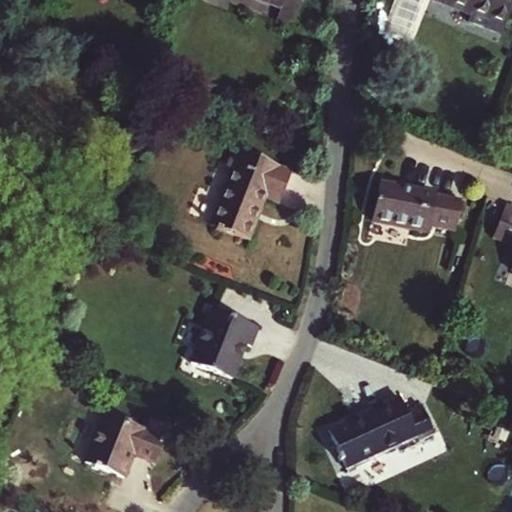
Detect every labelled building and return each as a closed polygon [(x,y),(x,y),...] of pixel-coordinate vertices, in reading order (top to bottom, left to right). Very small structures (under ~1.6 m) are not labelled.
[(293,27),(304,0),(260,0),(282,9),(277,21),(293,27)] [(511,0),(434,0),(505,28),(511,8),(511,0)] [(292,174),(235,151),(228,168),(235,171),(212,228),(249,243),(257,221),(254,220),(262,199),(265,201),(279,206),(292,174)] [(461,203),(379,186),(372,224),(428,234),(430,228),(456,233),(461,203)] [(257,221),(265,201),(262,199),(254,220),(257,221)] [(511,208),(507,206),(493,241),(511,248),(511,269),(511,271),(511,270),(511,208)] [(261,330),(213,311),(191,365),(232,381),(246,347),(253,350),(261,330)] [(400,400),(329,432),(347,471),(417,439),(419,443),(435,436),(421,407),(407,414),(400,400)] [(148,433),(103,415),(84,464),(124,480),(133,458),(156,467),(167,441),(166,439),(148,433)] [(151,426),(148,433),(166,439),(168,433),(151,426)]
